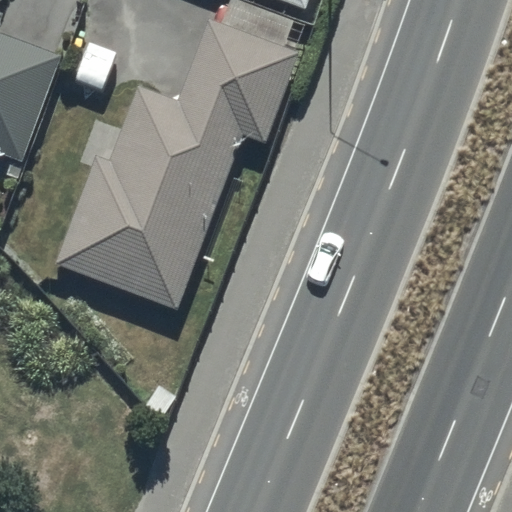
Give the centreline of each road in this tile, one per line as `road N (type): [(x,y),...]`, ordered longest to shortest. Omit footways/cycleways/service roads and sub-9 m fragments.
road 1 (trunk): [(258,511),(456,0)]
road 2 (trunk): [(511,279),(420,511)]
